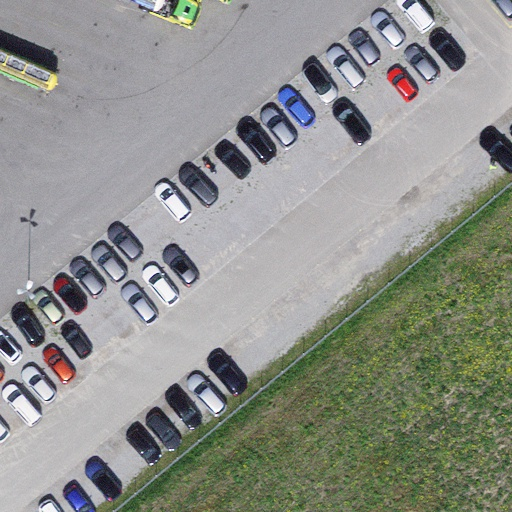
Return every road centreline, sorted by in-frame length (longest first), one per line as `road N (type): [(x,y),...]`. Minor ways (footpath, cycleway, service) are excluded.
road 1 (unknown): [(0,496),(475,115)]
road 2 (unknown): [(0,266),(329,0)]
